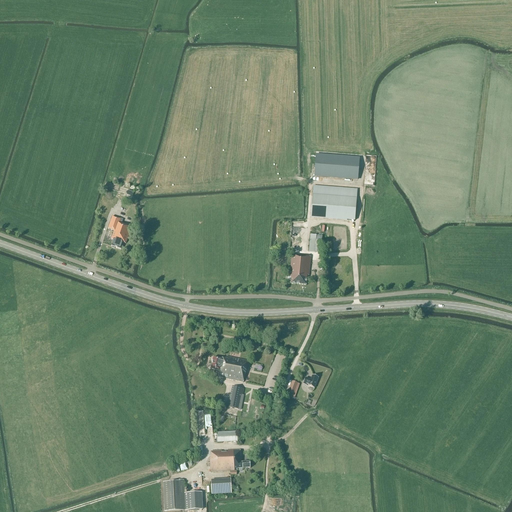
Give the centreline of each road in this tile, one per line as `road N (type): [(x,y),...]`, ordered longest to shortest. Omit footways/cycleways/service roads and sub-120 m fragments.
road 1 (unclassified): [(0,234),(187,297),(316,301),(434,291),(511,309)]
road 2 (secondary): [(511,318),(444,305),(211,310),(0,243)]
